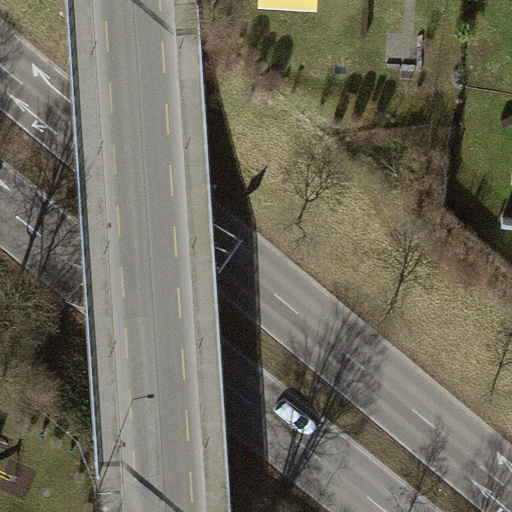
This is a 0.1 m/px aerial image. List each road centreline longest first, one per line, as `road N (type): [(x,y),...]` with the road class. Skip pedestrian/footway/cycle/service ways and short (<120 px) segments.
road 1 (primary): [(511,492),(0,66)]
road 2 (tertiary): [(167,511),(133,0)]
road 3 (primary): [(0,199),(382,511)]
